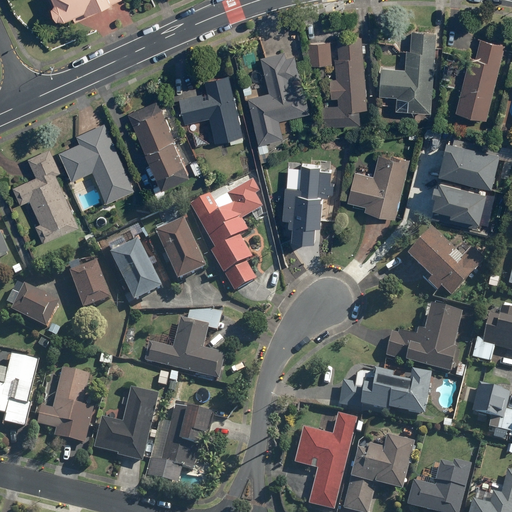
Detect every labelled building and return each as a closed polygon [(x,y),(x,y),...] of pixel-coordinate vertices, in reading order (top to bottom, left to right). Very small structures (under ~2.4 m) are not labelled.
[(53,0),(63,21),(89,10),(91,15),(120,2),(119,0),(53,0)] [(435,110),(439,30),(394,28),(394,41),(401,42),(401,48),(408,48),(408,67),(384,66),(382,93),(398,94),(398,108),(435,110)] [(371,107),(363,34),(337,36),(339,55),(336,55),(334,38),(310,40),(312,64),(326,62),(327,71),(339,70),(340,77),(334,77),(335,93),(341,93),(342,102),(323,104),(325,125),(366,120),(365,107),(371,107)] [(489,118),(506,42),(482,37),(477,59),(470,58),(458,111),(489,118)] [(288,50),(261,57),(271,92),(250,97),(262,141),(258,142),(262,159),(273,156),(269,142),(290,136),(285,116),(315,108),(301,56),(288,50)] [(246,133),(230,72),(206,79),(209,90),(180,98),(187,123),(211,117),(218,141),(232,138),(233,144),(245,140),(243,133),(246,133)] [(198,158),(190,162),(159,97),(128,112),(165,187),(195,172),(203,168),(198,158)] [(139,186),(107,118),(77,132),(81,140),(61,149),(75,179),(94,170),(108,200),(139,186)] [(496,192),(504,151),(451,141),(443,182),(496,192)] [(83,224),(58,172),(63,170),(52,147),(31,157),(39,174),(14,186),(22,204),(29,200),(37,218),(40,217),(43,223),(38,225),(46,242),(83,224)] [(396,218),(411,157),(383,150),(377,175),(356,170),(348,200),(366,205),(365,210),(396,218)] [(303,220),(301,220),(301,234),(326,235),(327,212),(332,212),(333,181),(329,181),(330,160),(306,159),(305,172),(289,171),(288,204),(295,204),(295,214),(303,215),(303,220)] [(221,204),(197,216),(235,293),(260,281),(251,263),(258,260),(245,235),(253,232),(246,217),(265,208),(258,194),(263,192),(256,178),(229,192),(234,203),(223,208),(221,204)] [(488,233),(496,192),(443,182),(435,223),(488,233)] [(210,267),(186,218),(157,232),(182,281),(210,267)] [(0,271),(6,269),(2,258),(12,254),(0,222),(0,271)] [(437,230),(412,255),(435,277),(428,284),(439,295),(446,288),(456,297),(489,265),(474,249),(465,258),(437,230)] [(168,288),(144,239),(114,254),(138,302),(168,288)] [(117,303),(100,256),(71,266),(88,313),(117,303)] [(65,303),(23,282),(8,310),(50,331),(65,303)] [(395,329),(388,356),(453,373),(460,347),(456,346),(465,311),(435,303),(428,329),(419,327),(417,334),(395,329)] [(493,362),(497,347),(511,350),(511,304),(504,303),(501,315),(492,312),(485,340),(477,338),(472,357),(493,362)] [(148,342),(145,360),(221,380),(229,353),(206,347),(210,328),(221,331),(225,313),(214,310),(190,311),(189,320),(182,319),(176,348),(148,342)] [(56,341),(42,336),(37,347),(51,353),(56,341)] [(120,354),(104,351),(101,366),(117,369),(120,354)] [(9,385),(0,383),(0,412),(8,414),(5,427),(28,431),(42,359),(15,354),(9,385)] [(92,372),(64,367),(57,407),(44,405),(41,425),(61,428),(60,438),(89,443),(95,405),(87,404),(92,372)] [(429,415),(434,372),(416,370),(415,380),(397,378),(397,374),(359,369),(357,382),(343,381),(341,406),(429,415)] [(511,392),(511,388),(481,382),(476,411),(494,415),(492,427),(498,429),(496,436),(510,439),(511,434),(511,411),(508,411),(511,392)] [(146,463),(162,394),(133,387),(125,422),(104,417),(98,440),(101,440),(99,448),(120,453),(119,457),(146,463)] [(220,411),(179,401),(165,461),(154,458),(149,478),(182,485),(185,469),(196,471),(201,448),(205,449),(208,435),(214,437),(220,411)] [(337,510),(358,417),(340,413),(335,435),(308,429),(301,461),(321,465),(312,504),(337,510)] [(387,446),(361,441),(345,510),(354,511),(372,511),(378,484),(406,491),(417,441),(390,434),(387,446)] [(462,511),(472,465),(445,459),(439,486),(415,481),(409,507),(432,511),(462,511)] [(511,511),(511,469),(510,470),(505,495),(496,493),(494,505),(472,500),(469,511),(511,511)]
